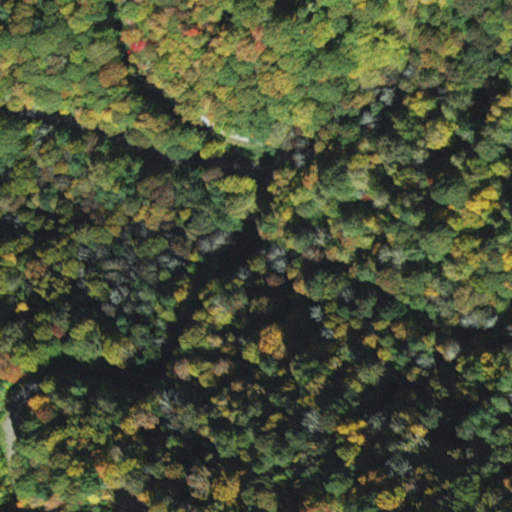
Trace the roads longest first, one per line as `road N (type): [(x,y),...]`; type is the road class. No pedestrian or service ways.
road 1 (track): [(270,175),(270,256),(198,321),(180,365),(162,374),(73,366),(30,389),(18,405),(12,432),(26,511)]
road 2 (residential): [(0,105),(73,119),(155,152),(270,175)]
road 3 (residential): [(270,175),(281,166),(278,147),(192,114),(161,85),(127,0)]
